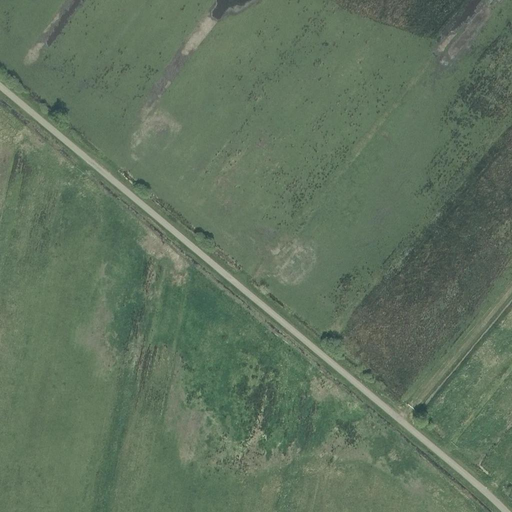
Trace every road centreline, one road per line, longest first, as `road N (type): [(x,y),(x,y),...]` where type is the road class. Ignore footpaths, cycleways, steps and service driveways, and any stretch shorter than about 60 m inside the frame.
road 1 (unclassified): [(510,511),(0,86)]
road 2 (track): [(397,418),(511,280)]
